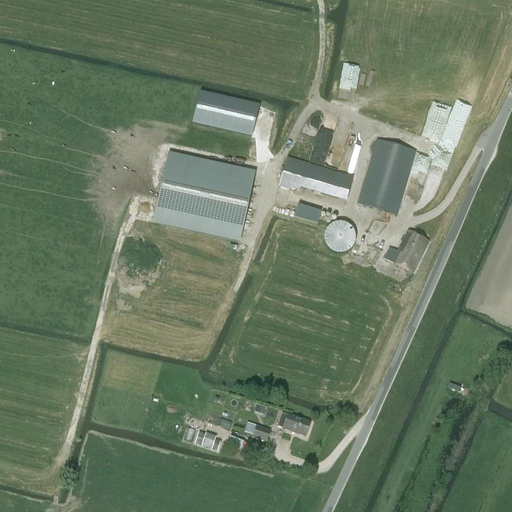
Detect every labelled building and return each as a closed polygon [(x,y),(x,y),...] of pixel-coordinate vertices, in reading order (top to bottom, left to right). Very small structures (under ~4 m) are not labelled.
[(192,124),(251,138),(258,107),(199,93),(192,124)] [(396,216),(415,152),(377,140),(358,205),(396,216)] [(238,244),(253,175),(167,156),(152,225),(238,244)] [(299,191),(300,188),(307,165),(288,159),(280,188),(292,191),(293,190),(299,191)] [(353,178),(307,165),(300,188),(346,201),(353,178)] [(297,206),(295,219),(319,223),(321,210),(297,206)] [(324,242),(326,246),(329,250),(333,253),(337,254),(342,254),(347,253),(351,250),(353,246),(355,241),(355,236),(353,232),(350,228),(346,225),(341,224),(337,224),(332,225),(328,228),(326,232),(324,237),(324,242)] [(413,274),(429,242),(408,232),(397,252),(392,264),(413,274)] [(461,388),(449,384),(448,389),(459,393),(461,388)] [(254,412),(265,416),(268,408),(257,404),(254,412)] [(305,437),(310,423),(288,416),(281,414),(277,427),(278,426),(284,428),(283,430),(305,437)] [(266,443),(269,431),(256,427),(252,439),(266,443)] [(192,443),(195,431),(188,429),(185,440),(192,443)] [(216,439),(199,433),(195,445),(217,452),(221,443),(215,441),(216,439)] [(225,438),(223,442),(235,446),(236,442),(225,438)]
